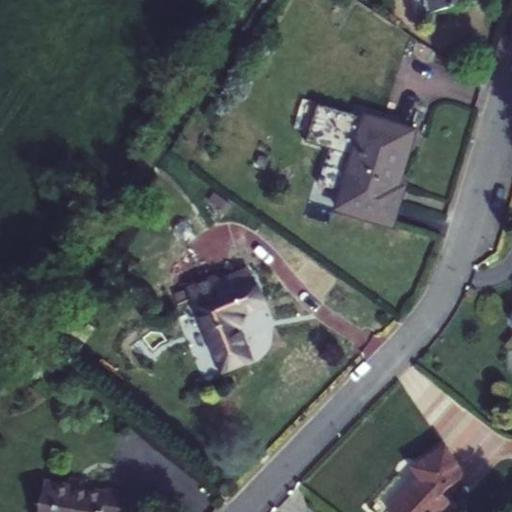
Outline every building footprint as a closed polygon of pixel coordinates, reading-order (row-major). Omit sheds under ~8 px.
[(423,0),(426,15),(458,12),(456,0),(423,0)] [(371,123),(342,213),(398,231),(406,207),(396,203),(400,190),(417,137),(371,123)] [(396,203),(406,207),(410,193),(400,190),(396,203)] [(244,277),(187,301),(217,375),(243,365),(232,338),(230,333),(231,328),(233,324),(237,321),(257,311),(244,277)] [(440,453),(409,470),(416,483),(388,511),(431,511),(437,505),(434,502),(441,490),(457,483),(440,453)] [(43,490),(40,511),(132,511),(134,491),(101,487),(101,496),(43,490)]
